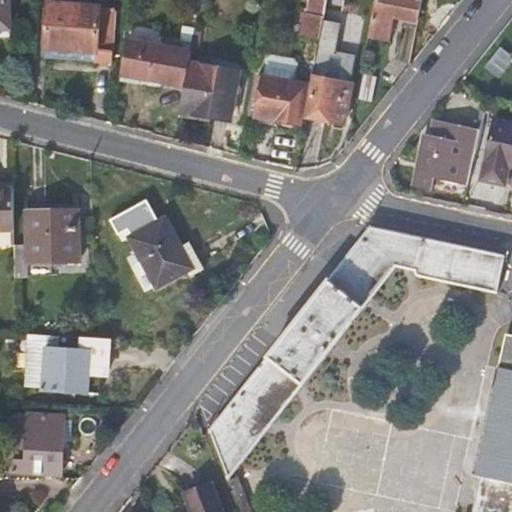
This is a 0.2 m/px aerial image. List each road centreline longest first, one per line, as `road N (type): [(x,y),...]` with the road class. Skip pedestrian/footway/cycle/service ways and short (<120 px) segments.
road 1 (tertiary): [(87,511),(335,197)]
road 2 (residential): [(0,114),(335,197)]
road 3 (tertiary): [(335,197),(493,0)]
road 4 (residential): [(511,234),(335,197)]
